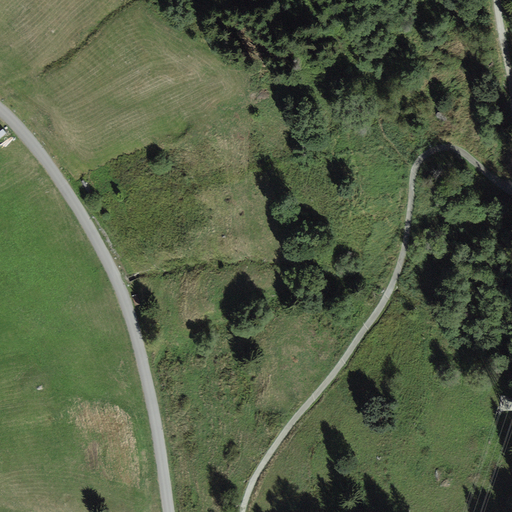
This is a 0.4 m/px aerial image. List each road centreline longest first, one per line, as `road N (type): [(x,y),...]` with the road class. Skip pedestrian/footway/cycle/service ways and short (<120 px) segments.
road 1 (track): [(511,186),(448,148),(418,162),(405,257),(393,285),(260,470),(243,511)]
road 2 (unclassified): [(0,108),(66,182),(138,330),(171,511)]
